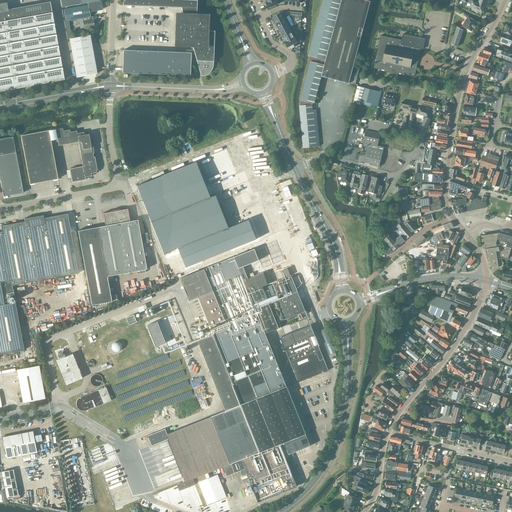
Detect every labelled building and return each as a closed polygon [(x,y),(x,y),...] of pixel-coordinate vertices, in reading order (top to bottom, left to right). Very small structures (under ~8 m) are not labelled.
[(88,3),(90,12),(102,9),(101,2),(100,2),(99,0),(88,3)] [(183,15),(196,15),(196,0),(159,0),(159,7),(181,8),(183,15)] [(485,6),(478,3),(472,1),(470,7),(482,12),(485,6)] [(0,6),(0,91),(64,80),(50,2),(5,10),(4,6),(0,6)] [(90,17),(90,12),(88,3),(81,4),(81,6),(64,9),(66,21),(90,17)] [(356,10),(355,17),(365,18),(366,12),(356,10)] [(284,12),(273,18),(275,23),(286,17),(284,12)] [(472,32),(478,21),(468,16),(469,15),(464,12),(463,15),(467,18),(462,26),(472,32)] [(193,49),(201,76),(203,76),(207,75),(208,74),(210,73),(211,72),(212,71),(212,69),(213,67),(214,31),(207,31),(208,21),(203,15),(196,15),(183,15),(183,16),(178,16),(177,47),(184,47),(184,49),(193,49)] [(96,16),(90,17),(76,20),(76,21),(79,23),(81,22),(82,29),(84,28),(84,29),(94,27),(93,21),(97,18),(96,16)] [(286,17),(275,23),(278,28),(289,22),(286,17)] [(355,17),(354,23),(358,24),(358,28),(364,29),(365,18),(355,17)] [(289,22),(278,28),(280,32),(291,26),(289,22)] [(323,26),(322,31),(331,33),(333,25),(330,24),(330,25),(329,27),(326,26),(323,26)] [(291,26),(280,32),(283,37),(294,32),(291,26)] [(458,46),(463,30),(457,27),(451,44),(458,46)] [(294,32),(283,37),(285,42),(296,36),(294,32)] [(402,40),(381,36),(374,68),(385,70),(385,69),(395,71),(395,72),(407,75),(408,72),(415,74),(418,63),(419,61),(419,58),(420,49),(423,49),(425,39),(403,34),(402,40)] [(511,37),(503,34),(500,43),(507,45),(508,42),(511,43),(511,45),(511,46),(511,37)] [(76,77),(90,75),(97,74),(90,35),(69,39),(76,77)] [(296,36),(285,42),(288,47),(291,46),(292,48),(297,46),(296,43),(297,42),(295,37),(297,36),(296,36)] [(511,52),(511,51),(500,47),(497,53),(498,53),(497,56),(509,60),(511,52)] [(482,53),(490,56),(491,56),(493,51),(485,48),(484,50),(483,49),(482,52),(483,53),(482,53)] [(134,62),(135,51),(123,50),(122,73),(145,74),(145,62),(134,62)] [(145,62),(146,51),(135,51),(134,62),(145,62)] [(156,74),(157,51),(146,51),(145,62),(145,74),(156,74)] [(167,75),(168,52),(157,51),(156,74),(167,75)] [(179,75),(180,52),(168,52),(167,75),(179,75)] [(180,52),(179,75),(190,76),(191,53),(180,52)] [(490,56),(482,53),(480,53),(477,60),(478,60),(477,62),(477,64),(486,67),(487,63),(490,56)] [(505,74),(503,73),(500,72),(474,64),(472,71),(498,79),(498,83),(502,81),(505,74)] [(479,81),(480,78),(478,77),(479,74),(471,71),(468,78),(477,80),(479,81)] [(311,73),(310,79),(322,82),(324,76),(311,73)] [(310,79),(309,85),(321,88),(322,82),(310,79)] [(468,88),(477,91),(478,88),(479,84),(481,85),(482,82),(470,79),(469,82),(469,81),(468,84),(469,85),(468,86),(468,88)] [(309,85),(307,91),(320,93),(321,88),(309,85)] [(360,104),(364,88),(358,86),(353,103),(360,105),(360,104)] [(375,91),(364,88),(360,104),(371,107),(375,91)] [(381,92),(382,91),(380,90),(380,92),(375,91),(371,106),(378,107),(381,92)] [(307,91),(306,96),(319,99),(320,93),(307,91)] [(382,104),(394,107),(396,97),(384,94),(382,104)] [(477,103),(478,97),(477,97),(466,94),(464,104),(469,105),(473,106),(474,102),(477,103)] [(436,106),(437,101),(423,98),(422,103),(436,106)] [(412,104),(402,102),(400,108),(410,110),(410,112),(416,113),(417,108),(411,106),(412,104)] [(452,114),(454,105),(446,103),(443,103),(442,105),(446,106),(445,112),(452,114)] [(475,116),(476,107),(464,106),(463,112),(470,113),(469,116),(475,116)] [(426,109),(419,107),(417,114),(424,116),(423,119),(425,119),(422,125),(426,128),(431,119),(428,118),(431,110),(426,108),(426,109)] [(438,119),(437,123),(445,125),(451,126),(453,117),(447,116),(446,121),(438,119)] [(488,128),(488,127),(489,118),(481,118),(481,127),(488,128)] [(484,135),(486,129),(475,127),(473,133),(484,135)] [(63,131),(62,128),(56,130),(58,146),(78,142),(83,166),(69,169),(72,182),(85,180),(85,177),(92,176),(91,174),(96,173),(96,170),(97,170),(95,157),(93,157),(93,153),(94,153),(92,144),(91,144),(90,140),(92,140),(90,133),(84,135),(83,132),(77,133),(76,131),(70,132),(69,130),(63,131)] [(472,132),(473,129),(463,128),(463,129),(460,129),(459,136),(468,137),(468,132),(472,132)] [(30,184),(58,179),(49,130),(21,135),(30,184)] [(319,130),(311,136),(314,141),(322,134),(319,130)] [(322,134),(314,141),(317,145),(325,139),(322,134)] [(373,135),(367,158),(376,161),(380,147),(390,149),(386,163),(395,165),(401,142),(373,135)] [(447,144),(448,138),(437,136),(436,142),(447,144)] [(13,137),(0,139),(0,177),(1,184),(3,196),(23,192),(22,184),(16,152),(13,137)] [(325,139),(317,145),(320,149),(328,143),(325,139)] [(478,143),(460,140),(459,141),(457,141),(456,146),(472,148),(477,149),(478,143)] [(430,149),(437,150),(437,149),(445,151),(446,145),(432,142),(430,149)] [(328,143),(320,149),(324,154),(332,148),(328,143)] [(434,165),(437,150),(430,149),(427,164),(432,165),(434,165)] [(465,149),(464,155),(464,156),(475,157),(476,151),(465,149)] [(495,170),(498,161),(483,156),(480,165),(495,170)] [(465,167),(466,158),(457,157),(455,165),(458,166),(458,168),(462,168),(462,166),(465,167)] [(197,161),(136,185),(150,221),(211,197),(197,161)] [(427,164),(423,163),(423,168),(424,168),(424,169),(423,169),(422,173),(443,175),(443,171),(442,171),(442,169),(433,168),(433,170),(431,170),(432,165),(427,164)] [(503,173),(504,174),(507,165),(502,164),(499,172),(496,171),(492,185),(499,187),(503,173)] [(345,182),(348,169),(344,168),(343,172),(339,171),(338,171),(337,177),(340,177),(341,174),(343,175),(341,181),(345,182)] [(482,173),(483,169),(480,168),(478,172),(476,180),(482,182),(484,174),(482,173)] [(464,182),(466,178),(457,175),(457,170),(451,169),(449,177),(456,178),(456,179),(464,182)] [(360,178),(361,172),(354,171),(350,187),(357,189),(359,183),(356,182),(357,177),(360,178)] [(443,183),(443,175),(422,173),(415,173),(414,182),(424,182),(424,181),(443,183)] [(364,194),(366,184),(368,176),(362,174),(358,193),(364,194)] [(509,175),(504,174),(500,187),(505,189),(509,175)] [(380,198),(380,197),(382,188),(378,187),(380,179),(372,177),(369,191),(375,193),(374,197),(380,198)] [(460,189),(464,191),(466,186),(450,180),(449,187),(459,190),(460,190),(460,189)] [(458,193),(459,190),(449,187),(449,194),(454,195),(457,196),(459,197),(463,197),(464,194),(462,193),(462,194),(460,194),(458,193)] [(486,203),(473,198),(477,190),(467,187),(464,194),(463,197),(467,198),(469,199),(468,200),(464,200),(464,205),(460,205),(461,208),(462,208),(463,212),(464,212),(484,208),(486,203)] [(150,221),(164,254),(179,248),(186,267),(257,238),(249,220),(229,227),(216,195),(211,197),(150,221)] [(439,197),(430,197),(430,198),(420,199),(421,207),(422,207),(423,213),(430,212),(429,206),(423,206),(430,205),(431,211),(441,208),(439,197)] [(463,212),(462,208),(461,208),(460,205),(453,205),(454,210),(455,213),(457,214),(463,212)] [(130,274),(129,272),(147,269),(137,220),(130,221),(128,209),(122,210),(121,211),(120,212),(118,212),(116,213),(115,213),(113,213),(111,213),(110,213),(108,213),(103,213),(105,226),(78,231),(92,305),(111,302),(107,277),(124,273),(125,275),(130,274)] [(410,219),(421,217),(420,209),(408,211),(410,219)] [(401,222),(398,212),(392,214),(396,226),(397,226),(400,229),(399,229),(407,239),(412,235),(401,222)] [(78,273),(67,214),(43,218),(43,215),(24,219),(25,222),(1,226),(2,232),(0,232),(0,354),(25,350),(12,286),(78,273)] [(423,225),(434,221),(432,215),(421,218),(423,225)] [(407,223),(405,225),(411,232),(417,228),(410,220),(407,223)] [(380,233),(381,232),(390,231),(388,222),(379,224),(380,233)] [(450,224),(450,222),(433,229),(435,235),(432,237),(433,239),(432,240),(433,241),(434,241),(435,243),(444,239),(441,233),(446,231),(453,228),(451,223),(450,224)] [(451,241),(455,233),(450,231),(448,234),(446,233),(445,237),(446,238),(446,239),(451,241)] [(453,259),(458,246),(454,245),(457,241),(460,234),(457,232),(451,244),(453,245),(449,257),(453,259)] [(429,239),(429,235),(426,233),(423,236),(423,235),(415,242),(419,246),(422,243),(425,243),(429,239)] [(493,246),(497,245),(499,233),(481,236),(483,248),(493,247),(493,246)] [(511,236),(499,233),(497,245),(500,247),(501,257),(504,258),(503,262),(507,263),(511,245),(511,236)] [(388,236),(387,234),(384,236),(384,237),(383,238),(388,244),(387,245),(387,244),(383,248),(389,255),(405,241),(401,236),(395,241),(390,235),(388,236)] [(449,254),(452,246),(438,244),(436,258),(448,259),(449,254)] [(463,254),(457,263),(461,267),(462,267),(463,267),(470,258),(466,256),(467,255),(468,255),(472,250),(464,244),(461,250),(460,250),(459,252),(463,254)] [(500,259),(499,247),(485,249),(486,255),(488,255),(490,268),(503,266),(502,258),(500,259)] [(259,501),(296,486),(298,475),(291,456),(288,457),(286,451),(283,451),(282,449),(286,447),(285,442),(289,454),(311,446),(265,332),(280,328),(271,305),(281,301),(288,318),(303,312),(304,315),(307,313),(308,312),(307,311),(305,312),(292,277),(274,283),(280,298),(270,302),(263,285),(268,283),(263,273),(245,280),(241,268),(259,261),(255,248),(190,275),(215,335),(199,342),(226,410),(167,434),(166,429),(148,436),(152,445),(169,439),(186,480),(178,484),(180,491),(195,484),(193,479),(205,474),(207,479),(199,483),(208,504),(226,497),(217,474),(211,476),(209,472),(223,467),(227,475),(240,470),(243,475),(247,474),(259,501)] [(462,268),(460,272),(466,272),(465,268),(468,263),(472,266),(477,259),(476,258),(476,257),(474,256),(473,256),(473,257),(471,256),(470,258),(463,267),(462,268)] [(419,264),(423,263),(424,270),(435,269),(434,260),(429,261),(429,259),(423,260),(422,260),(419,261),(419,264)] [(451,265),(451,263),(451,262),(444,260),(443,265),(441,265),(440,269),(446,270),(447,267),(450,267),(450,265),(451,265)] [(511,268),(509,268),(508,271),(504,271),(503,277),(511,278),(511,268)] [(285,278),(291,276),(288,269),(282,271),(285,278)] [(441,294),(441,291),(444,291),(445,285),(432,284),(431,290),(435,290),(435,294),(441,294)] [(460,294),(471,298),(473,292),(469,290),(470,290),(469,288),(466,287),(466,288),(460,286),(459,288),(462,290),(460,294)] [(511,300),(511,297),(511,295),(505,292),(503,298),(491,294),(487,304),(493,306),(493,308),(495,308),(495,307),(498,309),(500,305),(501,305),(499,311),(503,313),(506,305),(511,307),(511,304),(511,300)] [(469,307),(471,301),(453,294),(451,300),(469,307)] [(469,309),(450,301),(447,300),(442,298),(436,297),(431,296),(429,304),(432,305),(429,313),(448,323),(452,315),(456,305),(458,306),(456,310),(467,314),(469,309)] [(175,303),(171,304),(175,314),(183,311),(179,301),(175,303)] [(495,316),(492,315),(493,313),(482,308),(480,312),(481,312),(479,316),(492,322),(494,317),(503,321),(506,316),(496,311),(495,316)] [(148,316),(145,310),(140,312),(143,320),(148,318),(147,316),(148,316)] [(431,323),(434,317),(422,310),(418,316),(431,323)] [(134,315),(126,318),(129,325),(137,322),(134,315)] [(504,328),(478,317),(477,321),(476,321),(475,324),(489,330),(489,329),(501,334),(504,328)] [(458,328),(461,323),(454,319),(451,325),(458,328)] [(454,330),(445,324),(443,328),(441,327),(438,334),(449,340),(454,330)] [(490,333),(475,325),(472,331),(482,336),(484,332),(489,335),(490,333)] [(299,382),(328,370),(318,346),(319,345),(311,326),(281,338),(299,382)] [(422,337),(425,333),(417,327),(414,331),(422,337)] [(325,329),(320,331),(330,355),(335,353),(328,334),(325,329)] [(442,339),(430,329),(426,334),(439,343),(446,348),(450,342),(446,340),(443,338),(442,339)] [(505,350),(469,332),(466,337),(476,342),(484,345),(484,344),(489,347),(493,347),(489,355),(500,360),(505,350)] [(414,343),(417,339),(411,334),(408,338),(414,343)] [(410,348),(414,344),(408,338),(404,342),(410,348)] [(483,347),(466,339),(463,344),(473,349),(474,347),(477,348),(478,347),(483,349),(483,347)] [(442,354),(446,349),(433,340),(430,345),(442,354)] [(500,346),(499,347),(505,350),(508,344),(502,341),(500,346)] [(436,359),(440,355),(427,345),(426,348),(429,350),(431,352),(429,354),(436,359)] [(409,349),(406,352),(416,361),(420,365),(426,370),(430,366),(409,349)] [(405,359),(406,358),(408,356),(402,350),(399,354),(405,359)] [(66,384),(82,378),(72,353),(56,360),(66,384)] [(430,366),(434,361),(426,354),(425,353),(421,358),(430,366)] [(476,367),(479,360),(468,355),(466,358),(472,361),(470,364),(476,367)] [(464,368),(468,363),(458,356),(454,361),(464,368)] [(467,371),(453,361),(451,361),(449,364),(450,364),(447,368),(451,371),(452,370),(456,374),(458,371),(465,375),(467,371)] [(423,374),(425,372),(417,364),(413,368),(415,371),(414,372),(420,377),(423,374)] [(23,403),(45,399),(39,366),(17,370),(23,403)] [(476,381),(479,372),(480,373),(482,369),(479,368),(477,372),(476,371),(476,373),(473,371),(471,377),(472,379),(476,381)] [(415,381),(419,377),(410,369),(408,371),(410,373),(408,375),(415,381)] [(485,386),(491,371),(485,369),(480,384),(485,386)] [(491,371),(485,386),(491,388),(496,373),(491,371)] [(403,378),(399,382),(404,386),(406,384),(407,384),(411,387),(415,383),(408,376),(405,380),(403,378)] [(449,380),(445,378),(441,377),(440,379),(438,383),(447,386),(449,380)] [(501,384),(502,380),(496,378),(493,389),(498,390),(500,384),(501,384)] [(511,386),(511,382),(511,379),(507,378),(506,381),(505,383),(503,383),(500,391),(505,393),(507,389),(509,390),(511,386)] [(391,388),(390,387),(384,383),(380,387),(387,392),(387,391),(389,393),(392,395),(394,393),(398,397),(403,392),(400,388),(395,384),(391,388)] [(459,391),(455,389),(445,386),(445,387),(434,383),(430,393),(435,394),(435,395),(441,397),(444,388),(453,391),(451,399),(456,400),(457,399),(459,391)] [(461,385),(457,398),(460,399),(462,393),(463,391),(468,393),(467,394),(468,394),(467,396),(471,398),(473,391),(472,391),(474,386),(465,383),(464,386),(461,385)] [(381,396),(384,391),(376,386),(373,390),(381,396)] [(480,389),(475,387),(472,397),(476,398),(477,396),(479,397),(481,390),(480,390),(480,389)] [(485,399),(487,391),(483,389),(480,397),(478,402),(481,403),(483,404),(485,399)] [(489,401),(492,393),(487,391),(485,399),(483,404),(487,405),(489,401)] [(494,402),(497,394),(492,393),(489,401),(487,405),(490,406),(492,402),(494,402)] [(497,394),(494,402),(493,404),(498,406),(498,404),(499,404),(501,396),(497,394)] [(396,406),(399,402),(390,395),(387,399),(396,406)] [(393,411),(394,409),(394,408),(395,407),(385,401),(386,399),(382,397),(380,400),(384,402),(383,403),(386,405),(385,407),(392,411),(392,410),(393,411)] [(508,408),(511,400),(503,397),(501,405),(508,408)] [(426,416),(427,414),(430,407),(422,403),(419,410),(418,413),(426,416)] [(376,410),(374,415),(382,419),(382,418),(383,417),(387,419),(390,412),(382,407),(379,412),(376,410)] [(454,413),(452,420),(458,422),(459,417),(460,418),(461,417),(462,415),(461,414),(460,413),(461,408),(454,407),(452,413),(454,413)] [(377,421),(375,426),(383,430),(384,430),(385,428),(385,427),(384,426),(385,426),(384,426),(385,424),(386,424),(378,420),(377,421)] [(429,432),(430,427),(428,426),(428,425),(413,422),(412,427),(426,430),(426,431),(429,432)] [(458,437),(459,430),(460,428),(449,425),(448,427),(453,428),(452,432),(450,431),(448,439),(454,440),(455,436),(458,437)] [(411,435),(412,429),(402,426),(400,432),(411,435)] [(437,427),(434,435),(440,437),(441,435),(442,435),(444,429),(437,427)] [(381,440),(381,438),(381,435),(376,434),(377,431),(370,429),(368,434),(370,437),(369,438),(380,441),(380,440),(381,440)] [(7,458),(37,452),(33,431),(3,437),(7,458)] [(470,436),(471,432),(469,431),(468,435),(463,434),(462,437),(461,442),(467,444),(469,436),(470,436)] [(476,438),(477,434),(475,433),(474,437),(470,436),(469,436),(467,444),(473,445),(475,437),(476,438)] [(482,440),(483,435),(481,434),(480,438),(476,438),(475,437),(473,445),(479,447),(481,440),(482,440)] [(407,443),(408,440),(406,440),(391,436),(390,441),(404,445),(404,442),(407,443)] [(492,442),(488,440),(486,448),(492,450),(494,442),(495,442),(496,438),(493,438),(492,442)] [(501,444),(502,440),(499,439),(498,443),(495,442),(494,442),(492,450),(498,451),(500,443),(501,444)] [(369,440),(367,446),(380,450),(381,444),(369,440)] [(507,446),(508,441),(505,441),(504,444),(501,444),(500,443),(498,451),(504,453),(506,445),(507,446)] [(390,442),(388,453),(395,454),(399,455),(399,452),(400,447),(401,445),(397,444),(390,442)] [(421,459),(422,455),(421,455),(423,447),(417,445),(415,453),(418,454),(417,458),(421,459)] [(436,453),(437,448),(432,447),(431,452),(429,456),(432,457),(432,460),(438,462),(440,454),(436,453)] [(376,461),(377,455),(372,454),(372,451),(363,450),(362,455),(364,455),(364,460),(376,461)] [(387,460),(386,465),(408,468),(408,465),(395,462),(395,461),(387,460)] [(462,469),(464,461),(458,460),(456,467),(455,467),(454,471),(456,472),(457,468),(461,469),(462,469)] [(375,470),(376,463),(362,461),(361,467),(375,470)] [(468,470),(470,462),(464,461),(462,469),(461,469),(460,473),(462,474),(463,469),(467,470),(468,470)] [(474,472),(476,464),(470,462),(468,470),(467,470),(466,475),(468,475),(469,471),(473,471),(474,472)] [(480,473),(482,465),(476,464),(474,472),(473,471),(472,476),(474,476),(475,472),(479,473),(480,473)] [(486,474),(488,467),(482,465),(480,473),(479,473),(478,477),(480,478),(481,473),(486,474)] [(499,477),(501,470),(494,468),(493,476),(492,476),(491,480),(493,481),(494,476),(498,477),(499,477)] [(7,497),(18,495),(13,470),(2,472),(7,497)] [(505,479),(507,471),(501,470),(499,477),(498,477),(497,482),(499,482),(500,478),(504,479),(505,479)] [(374,479),(375,473),(364,471),(363,475),(359,473),(357,472),(356,475),(358,475),(364,477),(374,479)] [(511,480),(511,475),(511,472),(507,471),(505,479),(504,479),(503,483),(505,484),(506,479),(510,480),(511,480)] [(411,474),(397,472),(396,474),(385,472),(384,479),(396,480),(396,478),(410,480),(411,474)] [(355,481),(353,487),(357,488),(368,493),(370,487),(366,485),(364,484),(366,480),(361,478),(359,482),(355,481)] [(385,484),(385,486),(386,486),(386,487),(398,489),(398,491),(400,491),(400,488),(398,488),(398,483),(386,482),(386,483),(385,484)] [(424,489),(436,494),(438,489),(432,486),(433,485),(429,484),(427,488),(424,487),(424,489)] [(385,489),(384,493),(386,494),(386,496),(392,497),(391,501),(398,503),(398,498),(395,497),(396,494),(393,493),(393,491),(385,489)] [(434,499),(436,494),(424,489),(423,491),(426,493),(425,495),(434,499)] [(490,492),(487,505),(492,506),(494,500),(495,500),(496,496),(491,495),(491,492),(490,492)] [(353,511),(357,501),(355,500),(356,498),(348,495),(346,501),(348,502),(345,509),(353,511)] [(432,504),(434,499),(425,495),(423,498),(420,497),(420,499),(432,504)] [(387,510),(389,505),(388,505),(390,501),(382,498),(381,498),(380,500),(381,502),(380,504),(382,506),(383,507),(383,508),(387,510)] [(430,509),(432,504),(420,499),(419,501),(422,503),(421,505),(422,506),(430,509)]
